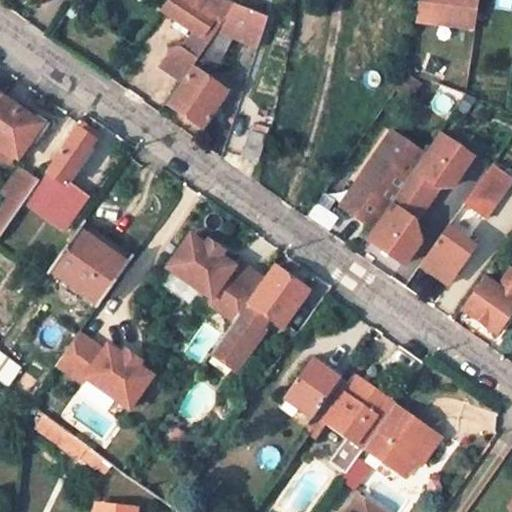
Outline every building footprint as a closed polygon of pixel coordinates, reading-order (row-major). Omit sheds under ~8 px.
[(195,33),(177,60),(174,57),(169,57),(165,60),(154,76),(176,92),(198,58),(235,5),(221,0),(209,0),(209,1),(206,0),(197,0),(193,6),(184,0),(168,0),(161,11),(177,21),(190,30),(195,33)] [(419,0),(416,22),(469,30),(472,0),(419,0)] [(478,0),(472,0),(469,30),(475,31),(478,0)] [(198,58),(217,69),(231,38),(258,49),(268,19),(235,5),(198,58)] [(177,21),(172,29),(185,38),(190,30),(177,21)] [(169,105),(202,128),(227,92),(194,70),(169,105)] [(451,72),(447,84),(461,88),(464,76),(451,72)] [(0,147),(15,158),(17,160),(40,126),(0,98),(0,147)] [(254,124),(243,158),(259,163),(270,130),(254,124)] [(79,131),(35,194),(72,222),(90,197),(69,181),(96,142),(79,131)] [(424,156),(392,134),(360,179),(371,186),(351,215),(373,231),(392,204),(406,182),(424,156)] [(0,147),(0,159),(9,166),(15,158),(0,147)] [(464,205),(485,219),(511,180),(511,177),(492,164),(464,205)] [(0,236),(37,184),(25,175),(0,209),(0,236)] [(340,208),(351,215),(371,186),(360,179),(340,208)] [(417,207),(425,195),(406,182),(392,204),(394,205),(403,212),(410,201),(417,207)] [(369,241),(403,266),(415,248),(395,235),(409,216),(403,212),(394,205),(369,241)] [(448,227),(435,218),(420,240),(433,249),(435,246),(448,227)] [(135,257),(86,223),(81,229),(130,264),(135,257)] [(423,268),(447,286),(476,246),(448,227),(435,246),(437,248),(423,268)] [(50,272),(98,307),(130,264),(81,229),(50,272)] [(209,301),(236,320),(248,303),(258,289),(232,271),(237,265),(222,255),(225,251),(211,240),(208,244),(193,234),(170,266),(213,296),(209,301)] [(275,269),(250,305),(248,303),(236,320),(212,353),(234,369),(261,332),(258,329),(267,317),(283,328),(308,292),(275,269)] [(463,309),(496,333),(511,311),(511,297),(484,278),(463,309)] [(77,336),(55,366),(81,385),(85,380),(127,411),(150,380),(136,369),(139,365),(124,354),(121,358),(107,348),(103,354),(77,336)] [(20,369),(0,354),(0,382),(7,387),(20,369)] [(342,379),(313,358),(282,401),(311,421),(313,418),(341,379),(342,379)] [(397,405),(355,376),(349,384),(320,424),(347,443),(362,454),(364,451),(397,405)] [(313,418),(320,424),(349,384),(341,379),(313,418)] [(278,407),(306,428),(311,421),(282,401),(278,407)] [(364,451),(399,474),(409,460),(417,465),(421,468),(442,438),(397,405),(364,451)] [(38,411),(30,423),(79,463),(74,471),(92,485),(108,463),(38,411)] [(337,456),(352,468),(362,454),(347,443),(337,456)] [(406,480),(417,465),(409,460),(399,474),(406,480)] [(153,495),(165,477),(149,466),(136,484),(153,495)] [(346,511),(384,511),(359,495),(346,511)]
